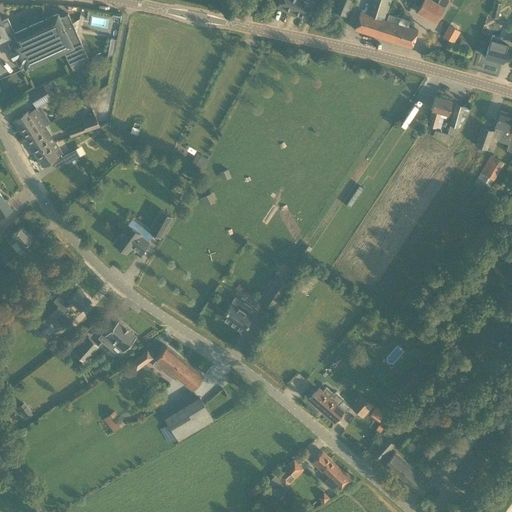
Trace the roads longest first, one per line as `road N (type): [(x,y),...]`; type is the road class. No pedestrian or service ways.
road 1 (unclassified): [(411,511),(244,370),(74,241),(0,128)]
road 2 (secondary): [(511,91),(412,62),(111,0)]
